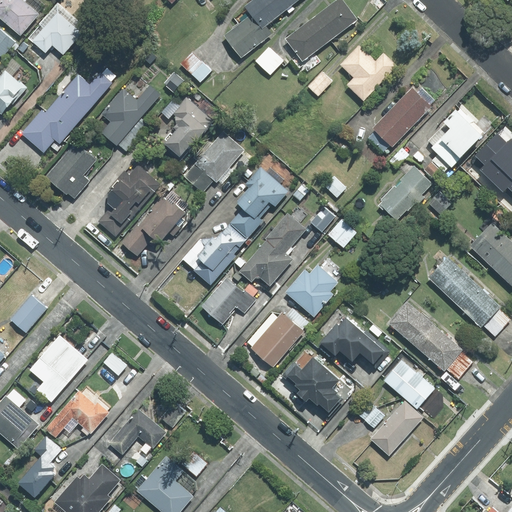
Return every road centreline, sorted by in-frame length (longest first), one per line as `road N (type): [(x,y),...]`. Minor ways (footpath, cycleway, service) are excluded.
road 1 (tertiary): [(0,197),(360,511)]
road 2 (residential): [(415,511),(511,404)]
